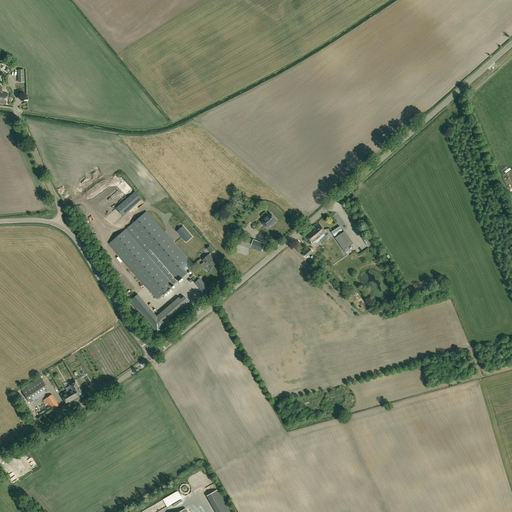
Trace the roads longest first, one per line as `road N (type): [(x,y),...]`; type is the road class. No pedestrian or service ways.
road 1 (unclassified): [(152,355),(511,43)]
road 2 (unclassified): [(152,355),(68,231),(44,221),(0,221)]
road 3 (unclassified): [(0,452),(152,355)]
